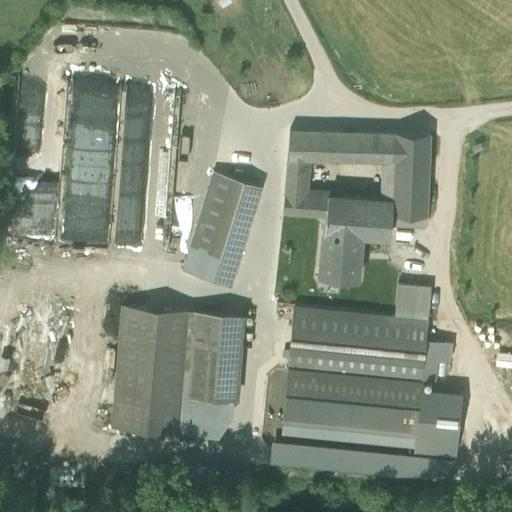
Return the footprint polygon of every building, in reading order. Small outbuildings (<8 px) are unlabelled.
[(325,213),(327,193),(304,192),(307,157),(308,128),(289,127),(282,210),(325,213)] [(307,157),(341,158),(341,129),(308,128),(307,157)] [(356,129),(341,129),(341,158),(355,158),(356,129)] [(394,130),(356,129),(355,158),(393,159),(394,130)] [(429,131),(394,130),(393,159),(392,198),(393,199),(391,211),(424,212),(426,212),(429,131)] [(163,227),(169,139),(124,136),(121,174),(124,180),(123,193),(121,194),(123,200),(121,220),(123,224),(122,237),(129,238),(129,232),(142,233),(134,236),(137,243),(162,245),(163,227)] [(260,183),(213,169),(190,246),(236,260),(260,183)] [(323,229),(361,232),(389,235),(390,222),(391,211),(393,199),(392,198),(327,193),(325,213),(323,229)] [(424,212),(391,211),(390,222),(425,224),(424,212)] [(361,232),(323,229),(319,274),(356,277),(361,232)] [(236,260),(190,246),(183,267),(230,281),(236,260)] [(394,313),(427,316),(430,285),(397,281),(394,313)] [(188,307),(121,301),(112,421),(178,428),(188,307)] [(394,313),(293,303),(283,411),(416,424),(422,370),(425,337),(427,316),(394,313)] [(236,312),(195,308),(185,428),(219,430),(229,394),(236,312)] [(438,339),(425,337),(422,370),(435,371),(438,339)] [(23,395),(44,397),(45,390),(47,390),(49,365),(27,362),(23,395)]
